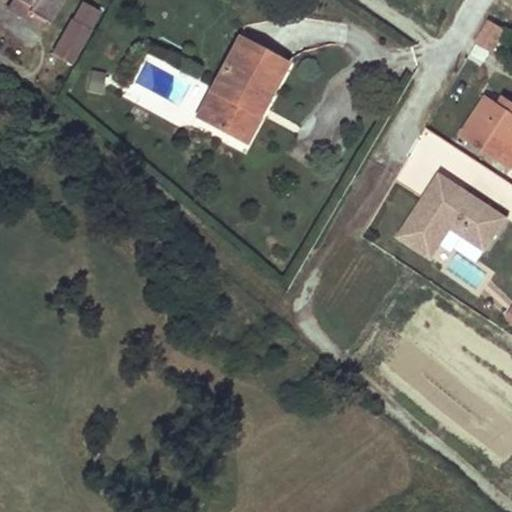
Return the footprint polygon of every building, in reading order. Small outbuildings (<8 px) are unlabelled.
[(59,0),(11,0),(8,7),(30,21),(34,14),(47,21),(59,0)] [(70,14),(49,50),(69,62),(89,27),(70,14)] [(505,30),(488,19),(475,41),(491,52),(505,30)] [(287,62),(239,36),(212,87),(224,94),(209,122),(248,143),(263,115),(259,113),(253,109),(257,102),(263,105),(287,62)] [(90,68),(85,90),(101,93),(105,72),(90,68)] [(224,94),(212,87),(197,115),(209,122),(224,94)] [(511,112),(486,96),(463,133),(501,157),(511,142),(511,112)] [(445,97),(430,124),(454,137),(468,109),(445,97)] [(253,109),(259,113),(263,105),(257,102),(253,109)] [(511,142),(501,157),(511,164),(511,142)] [(441,170),(407,219),(439,240),(451,223),(484,246),(506,214),(466,186),(463,191),(454,185),(458,181),(441,170)] [(458,181),(454,185),(463,191),(466,186),(458,181)] [(407,219),(399,231),(431,253),(439,240),(407,219)]
